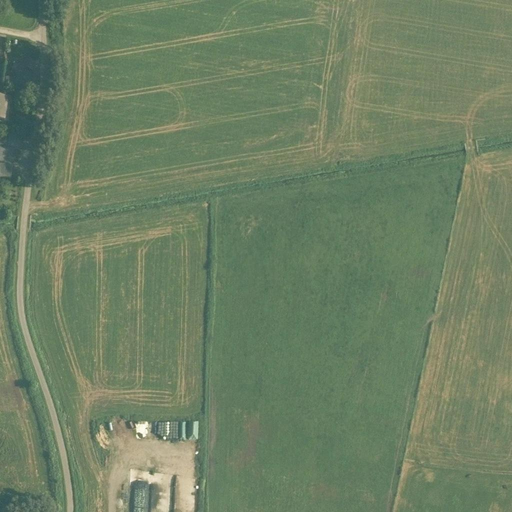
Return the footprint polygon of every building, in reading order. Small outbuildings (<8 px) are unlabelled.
[(24,91),(30,92),(32,74),(23,73),(23,71),(16,71),(15,78),(6,78),(5,87),(16,89),(16,90),(24,91)] [(20,137),(0,135),(0,148),(14,149),(14,150),(19,151),(20,137)] [(0,166),(12,167),(14,150),(14,149),(0,148),(0,166)] [(12,167),(0,166),(0,178),(11,179),(12,167)] [(144,424),(144,434),(170,433),(170,423),(144,424)]
